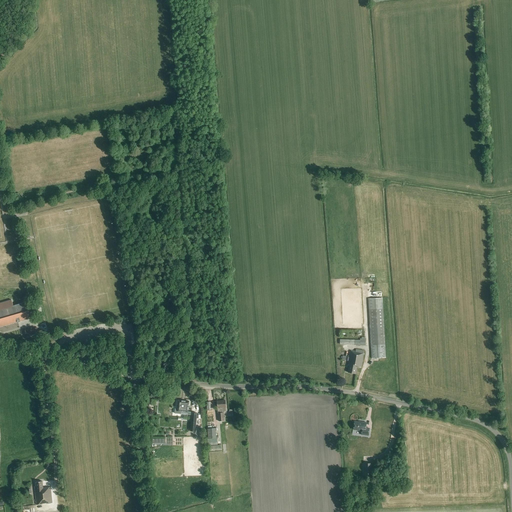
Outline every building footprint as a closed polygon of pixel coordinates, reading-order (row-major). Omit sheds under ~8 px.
[(382,298),(368,299),(372,359),(386,358),(382,298)] [(0,326),(31,318),(29,311),(27,311),(24,303),(13,306),(11,300),(0,303),(0,326)] [(340,345),(366,346),(366,339),(365,339),(365,337),(362,337),(362,339),(360,339),(360,340),(340,339),(340,345)] [(348,373),(356,374),(357,367),(361,368),(364,353),(363,353),(364,351),(356,349),(355,352),(351,351),(348,365),(349,366),(348,373)] [(175,409),(175,414),(181,414),(181,412),(188,412),(189,401),(178,400),(177,409),(175,409)] [(218,410),(219,421),(224,421),(223,411),(226,411),(225,401),(216,401),(217,410),(218,410)] [(366,428),(366,423),(361,422),(361,423),(354,422),(353,430),(362,431),(361,435),(368,436),(369,428),(366,428)] [(208,439),(215,438),(215,428),(207,429),(208,439)] [(363,463),(363,476),(372,476),(372,463),(363,463)] [(52,503),(51,488),(51,487),(43,488),(42,482),(35,483),(36,486),(34,486),(37,505),(42,504),(46,503),(46,504),(52,503)]
